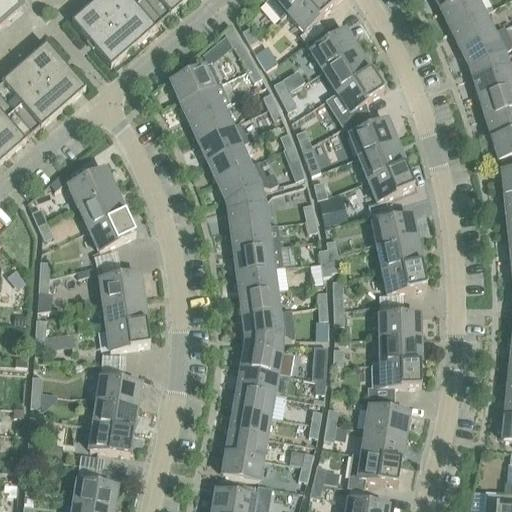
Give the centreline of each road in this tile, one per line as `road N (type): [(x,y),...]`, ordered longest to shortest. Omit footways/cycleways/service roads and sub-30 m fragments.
road 1 (residential): [(429,511),(456,358),(458,242),(423,107),(365,0)]
road 2 (residential): [(157,511),(183,339),(178,279),(154,191),(107,107)]
road 3 (residential): [(107,107),(228,0)]
road 4 (residential): [(0,198),(107,107)]
